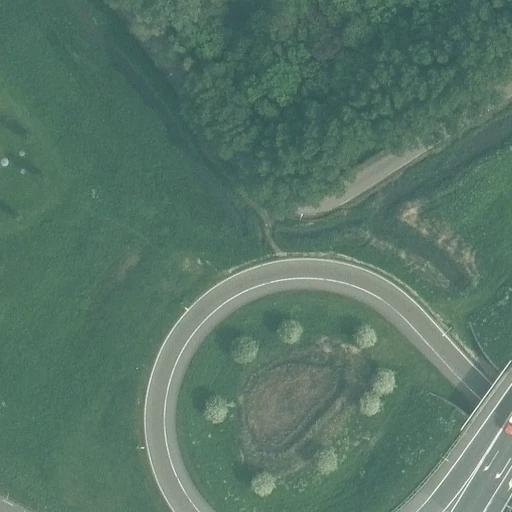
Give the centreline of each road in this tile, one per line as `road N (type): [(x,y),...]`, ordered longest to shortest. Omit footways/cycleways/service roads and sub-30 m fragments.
road 1 (motorway): [(183,511),(157,458),(156,389),(190,321),(228,289),(266,274),(329,269),(378,289),(511,416)]
road 2 (unclassified): [(123,0),(284,197),(329,194),(511,82)]
